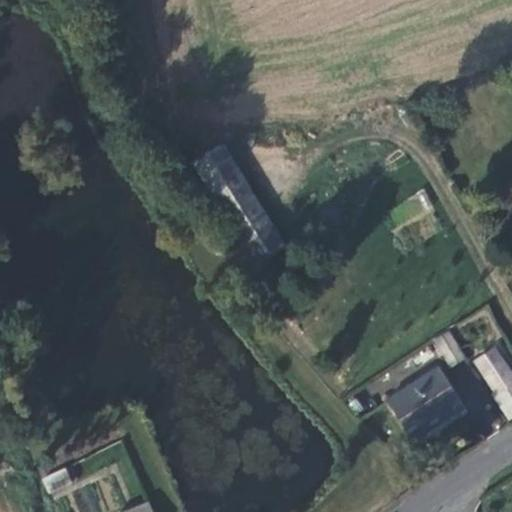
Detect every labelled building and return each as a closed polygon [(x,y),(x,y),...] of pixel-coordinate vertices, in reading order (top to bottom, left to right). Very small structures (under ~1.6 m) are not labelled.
[(213,153),(184,171),(246,273),(276,254),(213,153)] [(443,373),(457,364),(441,340),(428,348),(443,373)] [(511,390),(509,387),(486,352),(467,366),(505,423),(511,417),(511,390)] [(453,415),(427,377),(377,410),(403,449),(453,415)] [(76,493),(69,479),(48,489),(55,504),(76,493)]
